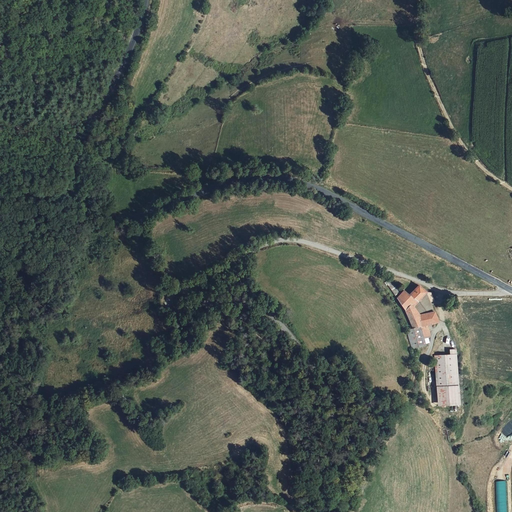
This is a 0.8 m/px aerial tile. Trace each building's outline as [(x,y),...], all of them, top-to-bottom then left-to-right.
[(414,306),(428,292),(419,285),(409,295),(404,291),(397,298),(405,311),(410,304),(414,306)] [(405,311),(412,329),(421,326),(420,314),(414,306),(410,304),(405,311)] [(420,314),(421,326),(430,324),(438,321),(434,311),(420,314)] [(431,328),(430,324),(421,326),(412,329),(407,330),(412,348),(425,344),(423,336),(422,331),(429,329),(431,328)] [(454,355),(435,356),(438,405),(458,404),(454,355)] [(511,418),(498,426),(504,436),(511,431),(511,418)] [(507,511),(506,481),(495,482),(495,511),(507,511)]
